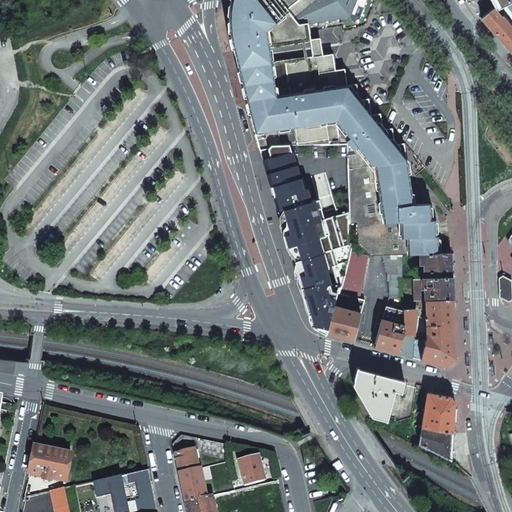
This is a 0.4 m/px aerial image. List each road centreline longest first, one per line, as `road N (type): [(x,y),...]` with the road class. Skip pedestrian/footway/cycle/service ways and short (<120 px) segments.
road 1 (motorway): [(311,0),(511,253)]
road 2 (secondary): [(153,23),(201,128),(252,287)]
road 3 (motorway): [(511,199),(355,0)]
road 4 (unknown): [(176,134),(55,278),(103,288)]
road 5 (secondary): [(299,336),(228,128)]
road 6 (unknown): [(21,257),(151,89)]
road 7 (residential): [(154,416),(275,441),(287,453),(300,511)]
road 8 (unknown): [(191,177),(205,220),(154,287),(103,288)]
road 9 (unclassified): [(39,308),(203,322)]
road 10 (unknown): [(103,288),(191,177)]
road 11 (secondary): [(320,398),(356,463),(399,511)]
road 12 (secondary): [(228,128),(178,4)]
road 13 (secondary): [(228,128),(211,0)]
road 14 (residential): [(468,386),(472,450),(494,511)]
road 15 (unclassified): [(32,388),(8,511)]
road 16 (residential): [(32,388),(154,416)]
